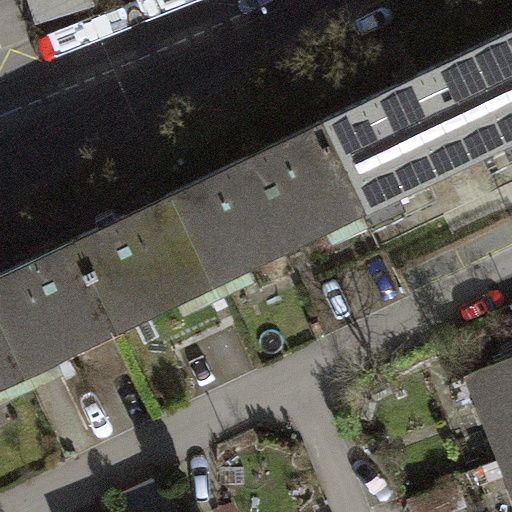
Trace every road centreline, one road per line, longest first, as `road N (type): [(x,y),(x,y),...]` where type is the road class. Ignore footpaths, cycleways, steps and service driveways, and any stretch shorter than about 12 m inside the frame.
road 1 (residential): [(9,511),(308,370)]
road 2 (primary): [(0,127),(291,0)]
road 3 (residential): [(308,370),(511,273)]
road 4 (residential): [(308,370),(361,511)]
